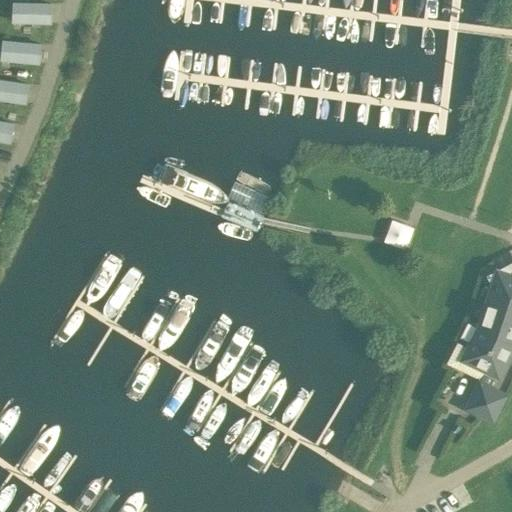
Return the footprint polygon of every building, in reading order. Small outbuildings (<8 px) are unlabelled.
[(58,23),(58,0),(32,0),(16,0),(16,22),(58,23)] [(6,38),(5,60),(46,62),(47,39),(6,38)] [(0,99),(33,101),(34,78),(0,77),(0,99)] [(0,117),(0,139),(17,141),(19,119),(0,117)] [(498,377),(511,350),(511,275),(510,275),(506,266),(503,267),(487,275),(492,285),(479,327),(462,359),(472,364),(498,377)] [(493,423),(508,393),(478,379),(464,409),(493,423)]
